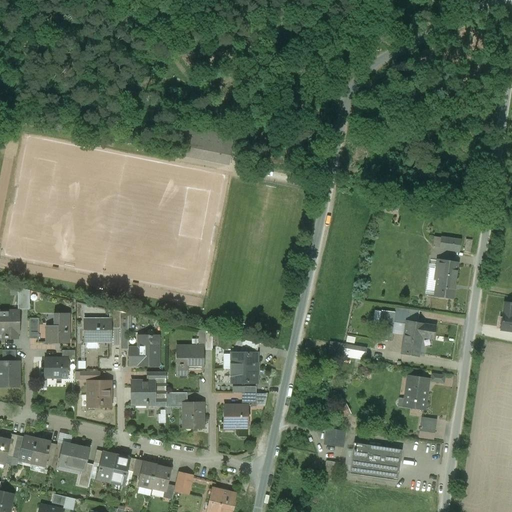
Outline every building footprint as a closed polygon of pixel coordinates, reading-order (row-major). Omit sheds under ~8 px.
[(231,137),(187,128),(182,155),(228,164),(230,153),(228,152),(231,137)] [(426,205),(378,196),(376,206),(424,215),(426,205)] [(460,240),(440,238),(439,249),(459,251),(460,240)] [(457,264),(437,261),(434,279),(437,279),(434,296),(452,299),(457,264)] [(29,290),(18,288),(17,309),(29,309),(29,290)] [(120,312),(109,309),(109,319),(110,320),(110,329),(120,329),(120,312)] [(408,314),(383,311),(394,313),(393,323),(394,323),(394,324),(394,323),(406,325),(406,322),(407,322),(408,314)] [(18,312),(0,312),(0,329),(1,329),(4,331),(4,339),(16,338),(16,332),(18,332),(18,312)] [(511,315),(504,314),(501,331),(511,333),(511,315)] [(69,315),(57,315),(57,327),(46,327),(46,343),(55,342),(55,340),(60,340),(61,341),(61,342),(63,342),(64,343),(65,342),(66,342),(67,341),(67,340),(67,331),(68,331),(69,315)] [(38,319),(29,319),(29,338),(38,338),(38,319)] [(109,319),(84,320),(84,342),(110,342),(110,329),(110,320),(109,319)] [(407,322),(406,322),(406,325),(401,353),(418,356),(421,337),(432,339),(434,327),(407,322)] [(393,327),(381,325),(379,338),(392,340),(394,326),(393,326),(393,327)] [(148,337),(139,337),(138,349),(130,349),(130,364),(138,364),(138,365),(158,365),(158,337),(151,337),(151,336),(148,336),(148,337)] [(258,344),(243,340),(241,347),(257,350),(258,344)] [(367,349),(329,342),(327,353),(364,360),(367,349)] [(202,346),(176,346),(176,375),(187,375),(187,366),(202,366),(202,375),(202,346)] [(15,350),(2,350),(2,362),(16,362),(15,350)] [(75,351),(62,351),(62,358),(68,358),(68,359),(75,359),(75,351)] [(257,353),(231,353),(231,369),(257,369),(257,353)] [(62,358),(44,358),(44,378),(67,378),(68,359),(68,358),(62,358)] [(2,362),(0,362),(0,385),(19,385),(19,362),(16,362),(2,362)] [(257,369),(231,369),(231,383),(257,383),(257,369)] [(444,376),(431,374),(430,381),(443,383),(444,376)] [(428,380),(408,377),(404,406),(424,409),(428,380)] [(165,380),(146,380),(146,384),(133,384),(133,394),(135,394),(136,402),(146,402),(146,407),(165,407),(165,393),(165,392),(165,380)] [(110,382),(87,382),(87,407),(110,407),(110,398),(108,398),(108,391),(110,391),(110,382)] [(187,393),(165,393),(165,407),(183,407),(183,403),(187,403),(187,393)] [(244,393),(241,393),(241,406),(247,406),(247,407),(256,407),(256,393),(244,393)] [(187,403),(183,403),(183,407),(183,429),(202,428),(202,403),(187,403)] [(241,406),(224,406),(223,429),(224,429),(224,428),(247,428),(247,407),(247,406),(241,406)] [(436,419),(421,417),(419,431),(434,434),(436,419)] [(344,431),(327,428),(324,444),(342,447),(344,431)] [(11,434),(9,441),(10,441),(6,456),(12,457),(17,435),(11,434)] [(17,435),(12,457),(18,459),(23,437),(17,435)] [(37,438),(24,435),(23,437),(18,459),(18,461),(31,464),(37,438)] [(51,441),(37,438),(31,464),(45,467),(46,465),(50,443),(51,441)] [(9,441),(0,439),(0,462),(4,463),(3,468),(4,468),(6,456),(10,441),(9,441)] [(50,443),(46,465),(52,466),(57,445),(50,443)] [(402,450),(353,443),(349,474),(397,481),(402,450)] [(89,450),(63,444),(58,465),(81,470),(84,470),(86,463),(89,450)] [(104,452),(97,450),(94,463),(100,464),(102,453),(104,453),(104,452)] [(104,453),(102,453),(100,464),(98,471),(100,471),(98,479),(110,482),(116,456),(104,453)] [(128,459),(116,456),(110,482),(122,484),(123,477),(125,477),(127,471),(129,459),(128,459)] [(136,459),(129,458),(128,459),(129,459),(127,471),(133,472),(136,459)] [(144,461),(136,459),(133,472),(132,475),(139,477),(143,463),(144,461)] [(86,463),(84,470),(81,470),(78,485),(88,487),(93,465),(86,463)] [(143,463),(139,477),(138,485),(152,488),(157,466),(143,463)] [(170,469),(157,466),(152,488),(165,491),(167,484),(170,469)] [(192,476),(178,473),(175,486),(174,491),(182,492),(183,487),(190,488),(192,476)] [(175,486),(167,484),(165,491),(163,498),(172,500),(174,491),(175,486)] [(230,511),(234,494),(212,489),(209,504),(211,504),(209,511),(210,511),(230,511)] [(0,492),(0,511),(3,511),(8,511),(12,495),(0,492)] [(76,499),(66,497),(63,508),(73,511),(76,499)]
